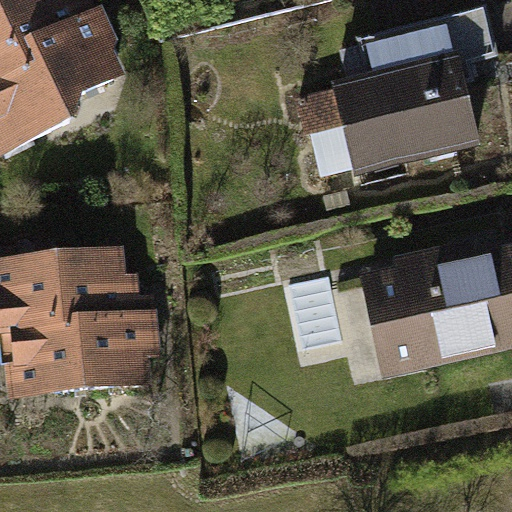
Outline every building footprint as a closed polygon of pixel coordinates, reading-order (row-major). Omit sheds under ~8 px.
[(0,0),(0,54),(96,8),(92,0),(0,0)] [(368,72),(334,81),(357,176),(483,144),(469,84),(477,82),(472,63),(499,56),(488,3),(359,38),(368,72)] [(103,5),(96,8),(0,54),(0,157),(73,115),(83,93),(126,74),(115,50),(119,38),(103,5)] [(395,266),(361,274),(384,378),(511,349),(511,244),(495,248),(493,235),(393,257),(395,266)] [(0,321),(157,309),(156,294),(140,296),(139,274),(126,275),(124,247),(19,255),(18,247),(0,248),(0,321)] [(161,357),(157,309),(0,321),(0,333),(11,332),(14,362),(5,363),(8,398),(152,386),(150,358),(161,357)]
